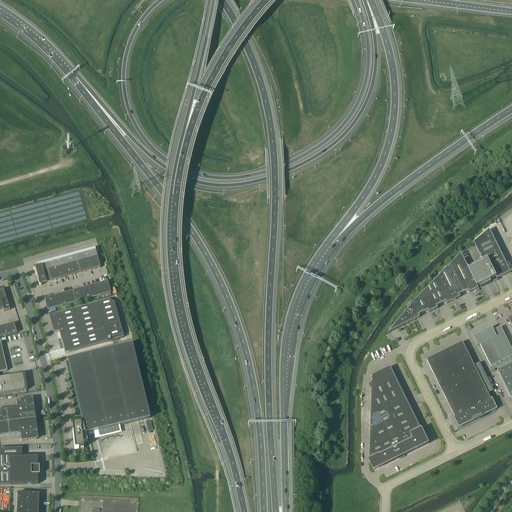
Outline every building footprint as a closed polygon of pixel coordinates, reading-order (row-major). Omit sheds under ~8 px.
[(478,252),(496,243),(489,230),(474,243),(478,252)] [(487,259),(500,252),(496,243),(478,252),(483,261),(487,259)] [(87,259),(92,258),(97,257),(95,250),(95,249),(94,249),(95,249),(88,251),(88,252),(85,253),(85,252),(87,259)] [(82,261),(87,259),(85,252),(78,254),(78,255),(76,255),(75,254),(75,255),(77,262),(82,261)] [(492,268),(505,261),(500,252),(487,259),(492,268)] [(477,286),(468,268),(461,254),(450,265),(464,293),(468,290),(470,293),(478,288),(477,286)] [(72,263),(77,262),(75,255),(68,257),(66,258),(65,257),(67,265),(72,263)] [(62,266),(67,265),(65,257),(65,258),(58,260),(56,261),(56,260),(55,260),(58,267),(62,266)] [(100,268),(100,267),(97,257),(92,258),(95,269),(100,268)] [(85,272),(90,271),(87,259),(82,261),(85,272)] [(497,279),(492,268),(487,259),(483,261),(468,268),(477,286),(479,286),(480,288),(491,283),(490,280),(492,279),(492,280),(496,278),(497,279)] [(53,269),(58,267),(55,260),(48,262),(48,263),(46,263),(46,262),(45,262),(48,270),(53,269)] [(80,273),(85,272),(82,261),(77,262),(80,273)] [(492,268),(497,279),(511,272),(505,261),(492,268)] [(40,272),(43,271),(48,270),(45,262),(45,263),(38,265),(37,266),(36,266),(36,265),(36,266),(34,267),(33,267),(33,268),(33,269),(34,270),(35,270),(35,269),(37,269),(38,271),(40,270),(40,272)] [(75,275),(80,273),(77,262),(72,263),(75,275)] [(71,276),(75,275),(72,263),(67,265),(71,276)] [(66,278),(71,276),(67,265),(62,266),(66,278)] [(459,295),(464,293),(450,265),(439,277),(451,302),(460,297),(459,295)] [(61,279),(66,278),(62,266),(58,267),(61,279)] [(56,280),(61,279),(58,267),(53,269),(56,280)] [(44,276),(43,271),(40,272),(40,270),(38,271),(37,269),(35,269),(35,270),(37,278),(44,276)] [(51,282),(56,280),(53,269),(48,270),(51,282)] [(46,283),(51,282),(48,270),(43,271),(44,276),(46,283)] [(42,284),(46,283),(44,276),(37,278),(38,281),(39,285),(39,286),(40,286),(41,286),(41,285),(42,285),(42,284)] [(447,304),(451,302),(439,277),(432,284),(441,304),(446,302),(447,304)] [(102,283),(105,295),(110,293),(107,283),(108,283),(107,282),(102,283)] [(100,296),(105,295),(102,283),(97,285),(100,296)] [(437,306),(441,304),(432,284),(424,292),(434,311),(438,308),(437,306)] [(95,297),(100,296),(97,285),(92,286),(95,297)] [(91,299),(95,297),(92,286),(87,287),(91,299)] [(86,300),(91,299),(87,287),(83,289),(86,300)] [(81,301),(86,300),(83,289),(78,290),(81,301)] [(76,303),(81,301),(78,290),(73,291),(76,303)] [(71,304),(76,303),(73,291),(68,293),(71,304)] [(429,313),(434,311),(424,292),(417,299),(423,313),(428,311),(429,313)] [(66,305),(71,304),(68,293),(63,294),(66,305)] [(61,307),(66,305),(63,294),(58,295),(61,307)] [(56,308),(61,307),(58,295),(53,297),(56,308)] [(48,311),(56,308),(53,297),(47,298),(47,297),(46,297),(45,297),(45,298),(44,298),(44,299),(45,302),(48,310),(48,311)] [(4,312),(10,310),(6,299),(1,300),(3,310),(4,312),(3,312),(4,312)] [(419,315),(423,313),(417,299),(398,322),(389,332),(389,333),(420,317),(419,315)] [(114,304),(108,300),(49,316),(54,333),(59,331),(65,354),(69,353),(108,342),(107,340),(123,335),(114,304)] [(7,326),(10,335),(16,333),(16,334),(17,333),(14,324),(13,324),(7,326)] [(4,337),(10,335),(7,326),(1,327),(4,337)] [(511,356),(511,349),(501,327),(500,328),(501,329),(494,332),(492,327),(473,337),(478,346),(480,345),(491,367),(511,356)] [(7,370),(0,343),(1,343),(0,343),(0,342),(0,394),(26,390),(24,374),(0,377),(0,372),(7,371),(7,370)] [(491,400),(490,399),(490,398),(463,342),(441,353),(427,360),(442,392),(448,403),(454,416),(455,416),(455,417),(454,418),(459,428),(474,421),(473,420),(482,415),(482,417),(497,409),(492,399),(491,400)] [(83,425),(85,434),(150,419),(132,345),(67,361),(83,425)] [(510,397),(511,395),(511,363),(497,370),(510,397)] [(374,470),(428,443),(397,381),(390,367),(372,376),(372,382),(371,416),(370,443),(370,461),(374,470)] [(33,406),(32,399),(22,400),(16,401),(17,408),(33,406)] [(33,406),(17,408),(18,415),(33,413),(33,406)] [(34,419),(33,413),(18,415),(19,421),(34,419)] [(34,419),(19,421),(20,428),(35,426),(34,419)] [(85,434),(83,425),(81,426),(81,423),(72,424),(75,449),(83,448),(83,443),(87,442),(85,434)] [(35,426),(20,428),(21,434),(36,432),(35,426)] [(118,426),(98,431),(99,437),(120,432),(118,426)] [(21,434),(22,442),(27,441),(37,439),(36,432),(21,434)] [(38,475),(39,475),(39,466),(38,466),(37,457),(22,457),(22,448),(0,449),(0,485),(10,485),(38,484),(38,475)]
